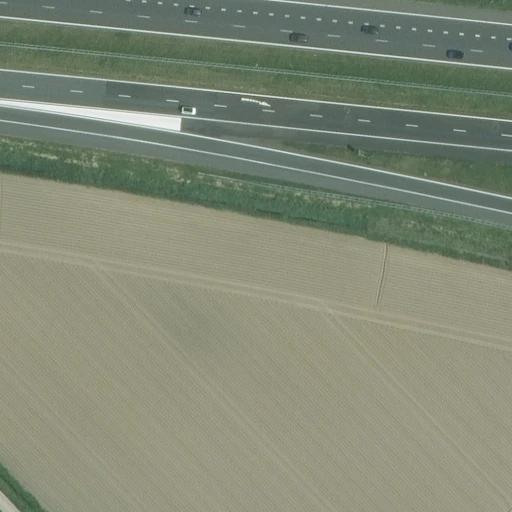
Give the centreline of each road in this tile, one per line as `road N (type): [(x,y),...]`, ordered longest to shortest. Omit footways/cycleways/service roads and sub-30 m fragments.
road 1 (motorway): [(0,105),(511,205)]
road 2 (motorway): [(0,84),(511,136)]
road 3 (motorway): [(511,54),(0,3)]
